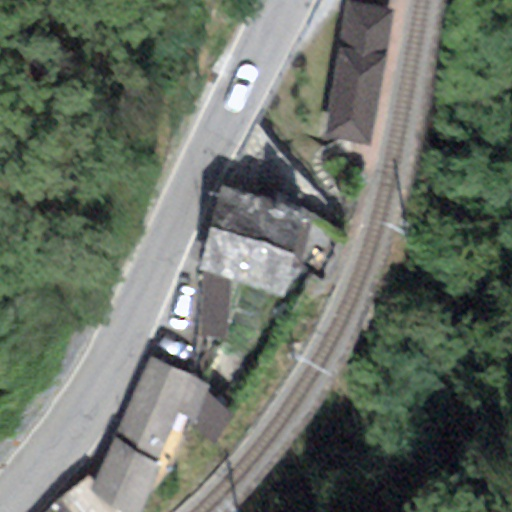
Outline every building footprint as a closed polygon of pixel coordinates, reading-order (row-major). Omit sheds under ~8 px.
[(387,11),(350,4),(329,125),(365,131),(387,11)] [(302,213),(220,191),(198,273),(280,295),(302,213)] [(207,383),(147,357),(92,481),(84,498),(116,511),(133,511),(178,413),(191,418),(203,393),(207,383)] [(203,393),(191,418),(213,443),(234,418),(203,393)] [(92,481),(87,477),(47,511),(116,511),(84,498),(92,481)]
